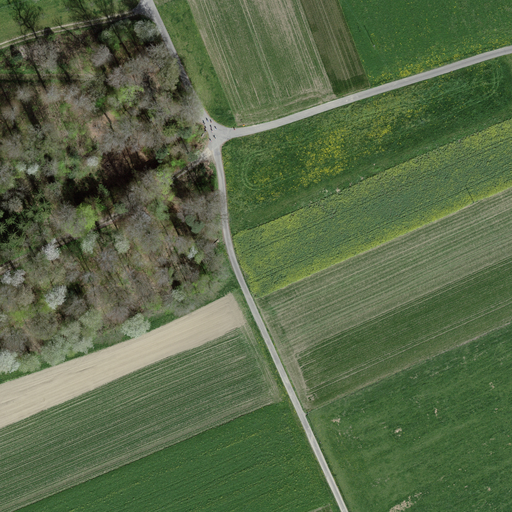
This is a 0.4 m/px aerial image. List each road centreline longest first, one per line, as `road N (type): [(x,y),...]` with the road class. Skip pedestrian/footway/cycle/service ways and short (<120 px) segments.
road 1 (unclassified): [(511,49),(270,125),(234,133),(214,128)]
road 2 (track): [(214,128),(209,148),(166,182),(0,269)]
road 3 (track): [(0,76),(125,81),(214,128)]
road 4 (track): [(148,6),(0,47)]
